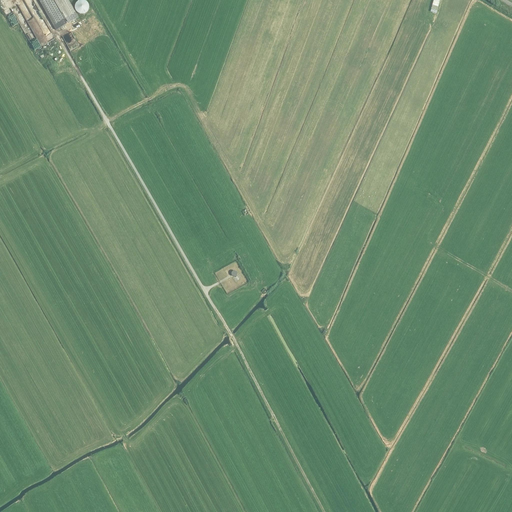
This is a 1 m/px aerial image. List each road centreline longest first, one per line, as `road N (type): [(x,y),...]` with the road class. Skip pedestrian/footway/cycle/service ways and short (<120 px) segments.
road 1 (track): [(107,121),(182,86),(265,229),(287,212)]
road 2 (track): [(323,511),(204,290)]
